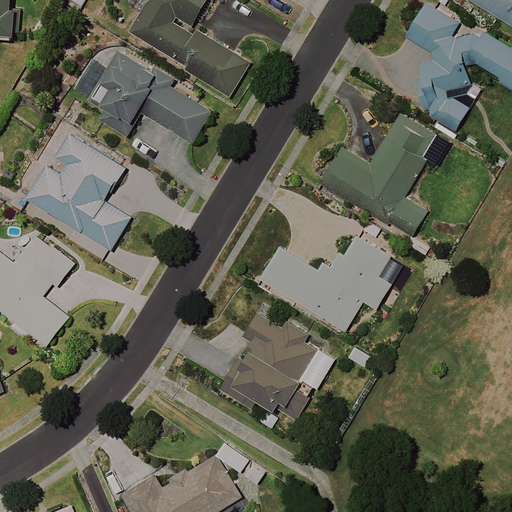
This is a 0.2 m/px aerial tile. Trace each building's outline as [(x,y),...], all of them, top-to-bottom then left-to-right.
[(0,0),(0,39),(20,40),(21,0),(0,0)] [(215,0),(152,0),(133,29),(231,95),(253,62),(198,26),(215,0)] [(511,0),(475,0),(511,22),(511,0)] [(437,52),(422,69),(424,108),(461,129),(475,103),(458,93),(457,88),(471,88),(472,58),(504,76),(501,81),(511,87),(511,45),(464,18),(462,22),(430,4),(411,37),(437,52)] [(159,72),(122,51),(113,66),(97,56),(78,89),(108,107),(101,118),(131,136),(145,111),(198,142),(216,111),(157,76),(159,72)] [(436,142),(399,121),(375,164),(346,147),(325,184),(415,235),(429,210),(405,196),(436,142)] [(128,166),(74,134),(60,157),(71,163),(65,174),(50,165),(31,198),(116,249),(135,217),(108,201),(128,166)] [(78,265),(40,236),(19,263),(0,248),(0,305),(51,344),(72,317),(45,296),(56,281),(62,286),(78,265)] [(348,256),(335,248),(322,271),(283,248),(265,278),(350,329),(367,300),(381,308),(395,284),(386,279),(398,259),(359,236),(348,256)] [(340,350),(260,306),(245,335),(258,342),(241,372),(235,369),(224,391),(255,408),(261,398),(302,420),(340,350)] [(374,357),(357,346),(350,356),(368,367),(374,357)] [(0,392),(8,389),(0,367),(0,392)] [(220,511),(245,498),(220,454),(168,484),(162,474),(128,494),(138,511),(220,511)]
